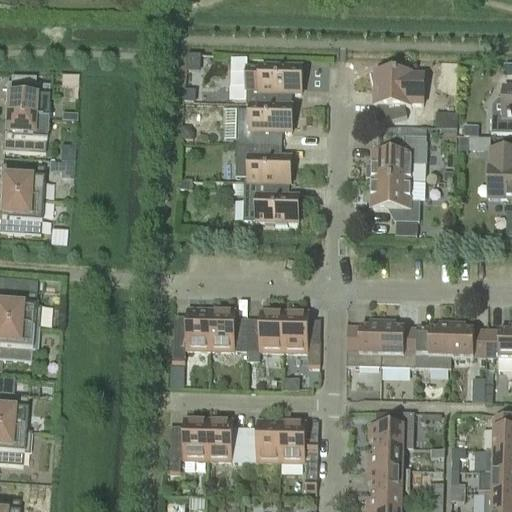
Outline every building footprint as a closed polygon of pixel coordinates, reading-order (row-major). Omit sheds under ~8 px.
[(292,109),(293,109),(293,98),(302,98),(303,71),(292,71),(292,68),(280,68),(280,70),(261,70),(248,70),(248,90),(247,110),(251,110),(251,109),(292,110),(292,109)] [(396,71),(371,77),(375,94),(374,109),(378,109),(383,127),(408,121),(405,110),(412,110),(413,76),(397,76),(396,71)] [(8,121),(48,124),(50,89),(7,87),(6,106),(8,107),(8,121)] [(493,107),(492,137),(511,137),(511,90),(504,91),(504,101),(499,101),(493,107)] [(195,94),(186,94),(185,105),(195,105),(195,94)] [(251,109),(251,110),(251,115),(238,114),(238,129),(237,147),(283,149),(283,136),(293,136),(293,109),(292,109),(292,110),(251,109)] [(436,116),(436,132),(457,133),(457,116),(436,116)] [(48,124),(8,121),(7,136),(4,136),(3,156),(46,158),(48,124)] [(182,142),(193,143),(193,137),(189,132),(183,132),(182,142)] [(412,186),(413,168),(427,169),(427,141),(378,140),(377,157),(373,157),(372,185),(412,186)] [(472,153),(491,153),(491,141),(472,141),(472,153)] [(468,143),(459,143),(458,157),(467,157),(468,143)] [(283,149),(237,147),(237,166),(237,181),(250,182),(250,186),(292,188),(292,161),(282,161),(283,149)] [(490,170),(489,202),(511,203),(511,153),(492,153),(491,170),(490,170)] [(3,203),(43,205),(45,171),(2,168),(1,188),(4,188),(3,203)] [(180,193),(192,193),(193,186),(180,185),(180,193)] [(412,186),(372,185),(372,213),(396,214),(395,226),(420,227),(421,205),(412,205),(412,186)] [(245,205),(244,225),(257,226),(299,227),(300,200),(292,200),(292,188),(250,186),(245,186),(245,205)] [(43,205),(3,203),(2,218),(0,217),(0,237),(41,240),(43,205)] [(0,330),(40,333),(42,311),(36,311),(38,286),(4,284),(3,296),(0,295),(0,330)] [(211,355),(212,315),(189,314),(188,344),(174,343),(174,368),(186,369),(186,354),(211,355)] [(236,315),(212,315),(211,355),(236,356),(247,357),(248,332),(236,331),(236,315)] [(285,316),(262,316),(262,324),(248,324),(248,332),(247,357),(247,364),(261,364),(261,356),(284,357),(285,316)] [(309,317),(285,316),(284,357),(310,358),(310,372),(321,373),(322,347),(308,347),(309,317)] [(381,372),(383,325),(370,325),(370,331),(361,330),(361,331),(349,331),(347,371),(381,372)] [(383,325),(381,372),(416,373),(417,333),(406,332),(397,331),(397,325),(383,325)] [(431,333),(417,333),(416,373),(417,373),(417,374),(450,374),(451,362),(452,327),(440,326),(439,332),(431,332),(431,333)] [(452,327),(451,362),(453,362),(453,370),(473,370),(473,363),(474,363),(474,362),(486,362),(487,335),(475,334),(475,333),(466,333),(467,327),(452,327)] [(487,335),(486,362),(499,362),(499,363),(511,364),(511,376),(511,375),(511,328),(509,328),(509,334),(500,334),(500,335),(487,335)] [(40,333),(0,330),(0,374),(1,374),(1,365),(31,367),(32,355),(38,355),(40,333)] [(15,385),(0,383),(0,399),(13,401),(15,385)] [(475,407),(485,407),(485,395),(476,395),(475,407)] [(0,434),(26,437),(26,436),(29,402),(13,401),(0,399),(0,434)] [(404,453),(413,453),(413,441),(414,441),(415,418),(377,417),(377,430),(370,430),(369,444),(375,444),(375,452),(404,453)] [(494,455),(511,455),(511,420),(496,420),(495,433),(494,455)] [(209,465),(210,425),(187,424),(186,454),(169,453),(169,478),(181,479),(182,464),(209,465)] [(210,425),(209,465),(234,466),(233,467),(245,467),(246,442),(233,442),(233,426),(210,425)] [(282,467),(283,426),(260,426),(258,466),(282,467)] [(306,427),(283,426),(282,467),(307,467),(306,497),(318,497),(319,457),(306,457),(306,427)] [(26,437),(0,434),(0,469),(23,471),(24,458),(30,459),(32,436),(26,436),(26,437)] [(369,460),(369,474),(404,474),(404,453),(375,452),(375,460),(369,460)] [(422,454),(422,463),(444,463),(444,454),(422,454)] [(452,454),(452,463),(466,464),(466,455),(452,454)] [(511,455),(494,455),(494,456),(486,455),(486,476),(493,476),(493,477),(511,477),(511,455)] [(186,474),(207,475),(207,465),(186,465),(186,474)] [(404,474),(369,474),(368,487),(374,487),(374,495),(403,496),(409,497),(410,475),(404,474)] [(451,497),(465,498),(465,489),(458,489),(459,476),(451,476),(451,497)] [(511,477),(493,477),(493,480),(479,479),(479,496),(493,496),(493,498),(511,498),(511,477)] [(430,489),(429,497),(443,497),(443,489),(430,489)] [(403,496),(374,495),(374,503),(368,503),(367,511),(402,511),(403,496)] [(442,511),(443,497),(429,497),(428,511),(442,511)] [(465,498),(451,497),(450,506),(464,507),(465,498)] [(511,511),(511,498),(493,498),(485,498),(484,511),(511,511)] [(0,511),(20,511),(21,505),(0,503),(0,511)]
